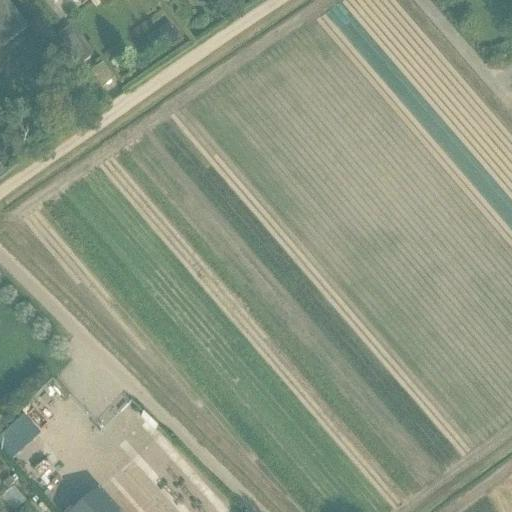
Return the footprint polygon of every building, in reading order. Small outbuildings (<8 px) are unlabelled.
[(34,56),(54,41),(22,0),(16,0),(8,7),(2,0),(0,0),(0,51),(19,36),(34,56)] [(73,37),(62,45),(80,67),(91,59),(73,37)] [(109,70),(100,78),(112,92),(122,83),(109,70)] [(9,479),(3,485),(7,490),(14,485),(9,479)] [(12,502),(20,511),(26,511),(33,506),(21,493),(12,502)] [(113,511),(96,493),(75,511),(113,511)]
